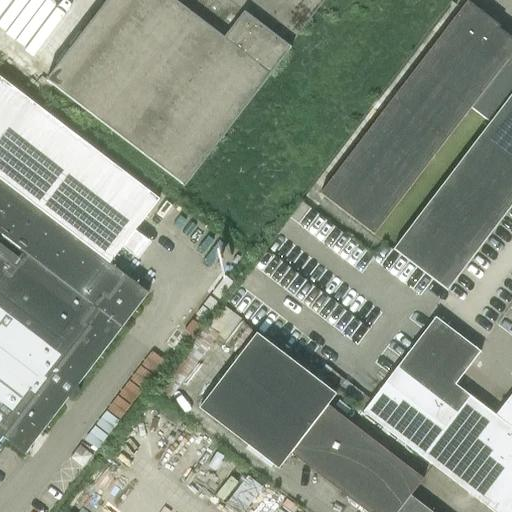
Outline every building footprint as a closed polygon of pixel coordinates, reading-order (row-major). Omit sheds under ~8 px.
[(325,0),(107,0),(46,80),(183,185),(325,0)] [(510,57),(511,53),(511,39),(465,3),(320,193),(374,235),(469,110),(510,57)] [(511,93),(511,58),(510,57),(469,110),(488,125),(511,93)] [(511,93),(488,125),(393,250),(446,291),(511,205),(511,93)] [(0,440),(3,437),(25,454),(148,293),(0,179),(0,440)] [(363,412),(493,511),(511,511),(511,393),(495,415),(455,385),(480,352),(435,317),(363,412)] [(278,469),(290,453),(327,405),(335,394),(256,333),(199,408),(278,469)] [(290,453),(365,511),(402,511),(413,498),(410,496),(423,479),(327,405),(290,453)] [(431,511),(413,498),(402,511),(431,511)]
